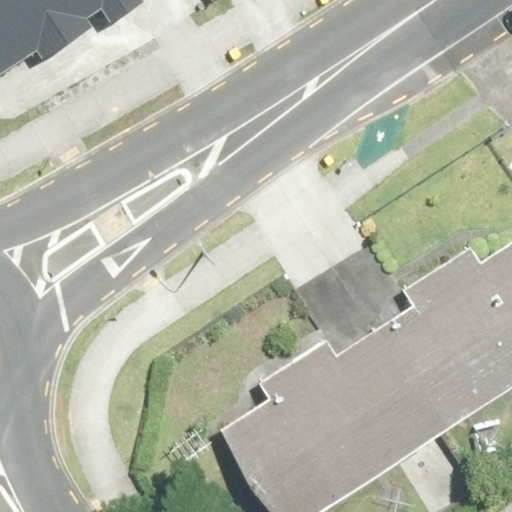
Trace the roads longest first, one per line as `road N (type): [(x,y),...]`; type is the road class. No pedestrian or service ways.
road 1 (tertiary): [(6,293),(454,0)]
road 2 (tertiary): [(6,293),(25,362),(17,398),(0,424)]
